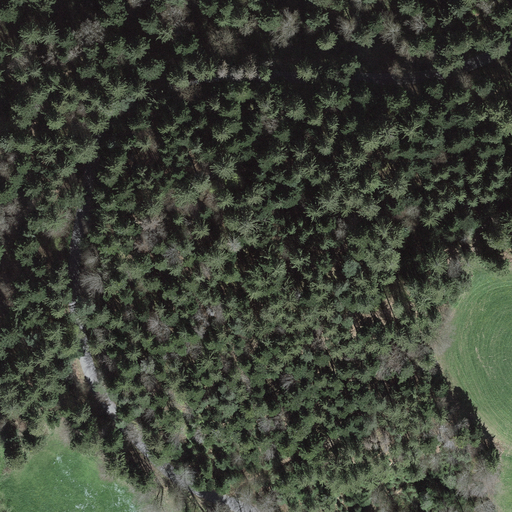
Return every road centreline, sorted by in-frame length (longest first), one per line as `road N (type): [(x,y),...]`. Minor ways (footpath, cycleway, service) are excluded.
road 1 (unclassified): [(246,511),(187,484),(140,444),(86,366),(76,259),(101,135),(133,101),(181,81),(415,77),(511,44)]
road 2 (track): [(511,275),(484,271),(474,257),(481,226),(511,196)]
